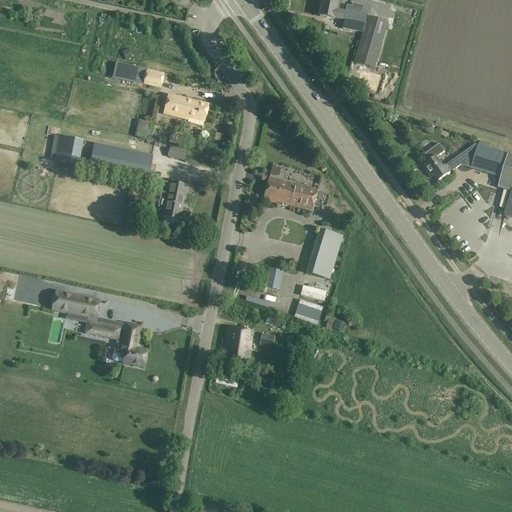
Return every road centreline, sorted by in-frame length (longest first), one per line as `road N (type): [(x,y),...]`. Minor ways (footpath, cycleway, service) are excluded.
road 1 (unclassified): [(173,511),(247,125),(248,111),(208,27),(232,0)]
road 2 (tertiary): [(242,0),(511,365)]
